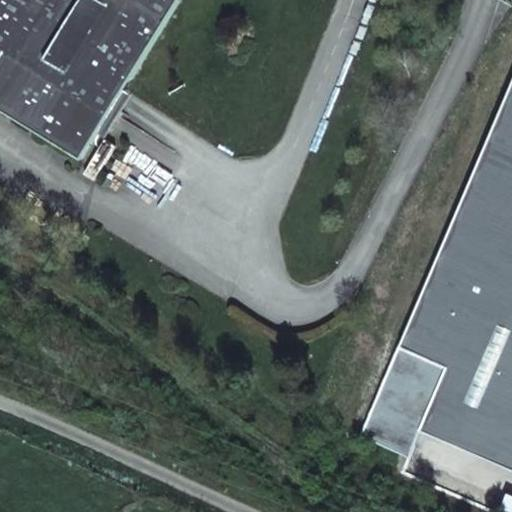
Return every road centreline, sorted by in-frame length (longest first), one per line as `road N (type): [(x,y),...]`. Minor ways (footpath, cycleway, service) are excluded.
road 1 (unknown): [(202,277),(269,307),(318,300),(343,273),(474,0)]
road 2 (unknown): [(337,0),(315,69),(202,277)]
road 3 (track): [(0,402),(267,511)]
road 4 (unknown): [(0,173),(202,277)]
